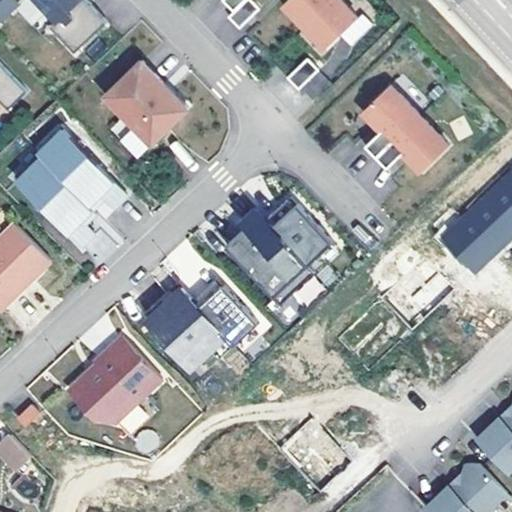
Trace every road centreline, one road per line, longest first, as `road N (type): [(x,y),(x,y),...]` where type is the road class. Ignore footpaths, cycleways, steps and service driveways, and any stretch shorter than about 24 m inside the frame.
road 1 (track): [(58,511),(91,473),(159,467),(230,418),(351,398),(379,404),(422,430)]
road 2 (residential): [(0,388),(276,131)]
road 3 (residential): [(276,131),(148,0)]
road 4 (residential): [(362,220),(276,131)]
road 5 (residential): [(511,347),(422,430)]
